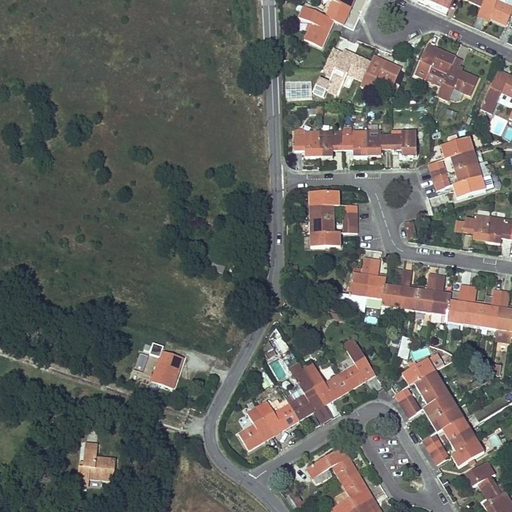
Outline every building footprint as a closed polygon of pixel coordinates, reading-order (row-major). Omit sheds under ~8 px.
[(334,22),(343,26),(349,14),(355,0),(328,0),(332,2),(325,18),(334,22)] [(426,0),(428,1),(428,0),(432,0),(431,2),(438,5),(448,10),(452,0),(426,0)] [(484,0),(482,8),(478,15),(485,18),(487,14),(490,16),(488,19),(496,23),(505,27),(511,14),(511,12),(511,7),(506,5),(498,1),(498,0),(484,0)] [(331,29),(334,22),(325,18),(319,15),(312,12),(303,8),(299,19),(311,25),(304,41),(322,49),(329,32),(326,30),(327,27),(331,29)] [(435,49),(428,45),(414,76),(425,81),(431,68),(447,76),(451,67),(455,58),(455,57),(446,53),(438,50),(437,53),(434,52),(435,49)] [(363,82),(371,64),(361,59),(354,56),(353,59),(350,58),(351,55),(344,51),(330,84),(322,80),(319,80),(313,93),(324,98),(327,91),(338,95),(347,74),(363,82)] [(374,57),(371,64),(363,82),(360,87),(371,92),(377,80),(393,87),(401,69),(390,64),(384,61),(383,65),(380,63),(381,60),(374,57)] [(462,61),(455,58),(451,67),(458,71),(462,61)] [(458,71),(451,67),(447,76),(441,90),(437,97),(437,98),(448,103),(450,100),(454,90),(464,95),(470,98),(478,79),(469,75),(461,72),(460,75),(456,74),(458,71)] [(505,75),(498,72),(481,111),(492,116),(501,95),(511,99),(511,77),(509,76),(507,80),(504,78),(505,75)] [(454,90),(450,100),(455,102),(461,101),(464,95),(454,90)] [(343,132),(343,137),(343,152),(350,152),(350,150),(353,150),(353,152),(354,158),(367,158),(367,132),(352,132),(352,129),(343,129),(343,132)] [(367,132),(367,158),(381,158),(381,152),(381,149),(384,149),(384,152),(392,152),(391,137),(381,137),(381,132),(367,132)] [(391,137),(392,152),(399,152),(399,149),(402,149),(402,152),(402,158),(409,158),(416,157),(416,132),(402,132),(402,137),(391,137)] [(305,153),(305,159),(319,159),(319,133),(305,133),(305,138),(294,138),(294,153),(302,153),(302,150),(305,150),(305,153)] [(332,133),(319,133),(319,159),(333,158),(333,153),(333,150),(336,150),(336,152),(343,152),(343,137),(333,137),(332,133)] [(473,152),(453,159),(454,162),(451,162),(453,168),(455,172),(477,165),(473,152)] [(428,166),(430,173),(444,168),(442,162),(428,166)] [(457,179),(458,182),(460,181),(461,185),(481,178),(480,175),(478,167),(477,165),(455,172),(457,179)] [(478,167),(480,175),(489,172),(486,165),(478,167)] [(430,173),(432,179),(446,175),(444,168),(430,173)] [(432,179),(434,186),(448,182),(446,175),(432,179)] [(482,179),(485,191),(494,188),(490,176),(482,179)] [(454,191),(457,200),(486,191),(485,191),(482,179),(481,178),(461,185),(458,185),(453,187),(454,191)] [(434,186),(436,192),(450,188),(448,182),(434,186)] [(309,195),(310,209),(331,208),(331,204),(334,204),(333,194),(309,195)] [(331,208),(334,208),(340,208),(340,207),(339,194),(333,194),(334,204),(331,204),(331,208)] [(310,209),(310,222),(334,221),(334,217),(334,211),(331,211),(331,208),(310,209)] [(480,243),(486,244),(490,218),(476,216),(476,221),(465,219),(465,224),(463,235),(470,236),(471,233),(474,234),(473,236),(473,242),(480,243)] [(511,242),(511,234),(511,221),(490,218),(486,244),(500,246),(501,240),(501,238),(504,238),(504,241),(511,242)] [(310,222),(310,235),(332,235),(332,231),(334,231),(334,227),(334,221),(310,222)] [(408,241),(416,239),(413,222),(405,225),(408,241)] [(457,222),(456,234),(463,235),(465,224),(457,222)] [(310,235),(310,249),(340,248),(340,238),(340,235),(334,235),(332,235),(310,235)] [(365,306),(372,261),(364,259),(362,274),(361,277),(353,276),(349,297),(341,296),(339,305),(354,310),(364,312),(365,306)] [(380,262),(372,261),(365,306),(382,308),(385,287),(386,283),(386,280),(378,279),(378,276),(380,262)] [(223,274),(225,268),(213,263),(211,270),(223,274)] [(398,311),(404,272),(396,271),(394,285),(394,288),(385,287),(382,308),(381,315),(397,317),(398,311)] [(404,272),(398,311),(415,313),(418,291),(410,290),(410,287),(412,273),(404,272)] [(418,291),(415,313),(431,315),(437,277),(429,275),(427,289),(426,293),(418,291)] [(437,277),(431,315),(448,318),(450,303),(451,296),(443,295),(443,292),(445,278),(437,277)] [(448,318),(447,324),(463,326),(469,288),(461,287),(460,294),(458,304),(450,303),(448,318)] [(469,288),(463,326),(479,329),(483,308),(475,306),(475,303),(477,289),(469,288)] [(483,308),(479,329),(496,331),(502,293),(494,291),(492,306),(491,309),(483,308)] [(451,296),(450,303),(458,304),(460,294),(452,292),(452,293),(451,296)] [(502,293),(496,331),(495,342),(510,344),(511,333),(511,311),(507,311),(508,308),(510,294),(502,293)] [(321,315),(339,321),(340,316),(323,310),(321,315)] [(375,325),(377,319),(367,315),(365,321),(375,325)] [(340,375),(350,392),(360,386),(366,382),(364,379),(367,377),(369,381),(376,377),(354,340),(343,346),(355,366),(340,375)] [(179,365),(182,358),(159,351),(150,382),(171,388),(175,376),(174,375),(177,365),(179,365)] [(409,388),(414,385),(435,372),(444,367),(437,355),(402,376),(405,381),(409,388)] [(289,370),(293,376),(303,371),(299,364),(289,370)] [(303,370),(325,407),(331,403),(329,400),(332,398),(334,401),(339,398),(350,392),(340,375),(325,384),(313,364),(303,370)] [(289,405),(300,422),(310,416),(315,413),(313,409),(316,408),(318,411),(325,407),(303,370),(303,371),(293,376),(299,386),(305,396),(295,402),(292,403),(289,405)] [(422,392),(423,395),(442,384),(435,372),(414,385),(418,390),(420,394),(422,392)] [(429,404),(430,407),(449,396),(442,384),(423,395),(421,396),(425,402),(427,405),(429,404)] [(289,392),(295,402),(305,396),(299,386),(289,392)] [(394,397),(398,403),(410,395),(407,389),(394,397)] [(398,403),(402,408),(414,401),(410,395),(398,403)] [(430,411),(436,420),(456,407),(449,396),(430,407),(432,410),(430,411)] [(402,408),(405,414),(417,407),(414,401),(402,408)] [(257,408),(274,437),(281,433),(279,430),(282,428),(284,432),(289,428),(300,422),(289,405),(282,410),(274,414),(270,407),(267,402),(257,408)] [(270,407),(274,414),(282,410),(277,402),(270,407)] [(316,408),(313,409),(315,413),(323,425),(332,419),(325,407),(318,411),(316,408)] [(405,414),(409,420),(421,413),(417,407),(405,414)] [(428,408),(423,411),(428,419),(430,423),(436,420),(430,411),(432,410),(430,407),(428,408)] [(456,407),(436,420),(441,428),(443,427),(445,430),(463,419),(456,407)] [(254,426),(239,435),(249,452),(261,445),(265,443),(263,440),(266,438),(268,441),(274,437),(257,408),(247,414),(254,426)] [(447,439),(450,443),(470,430),(463,419),(445,430),(446,433),(444,434),(447,439)] [(436,420),(430,423),(433,427),(438,434),(443,431),(445,430),(443,427),(441,428),(436,420)] [(453,449),(455,452),(457,450),(459,453),(477,442),(470,430),(450,443),(453,449)] [(435,436),(423,443),(426,449),(438,442),(435,436)] [(426,449),(430,455),(442,447),(438,442),(426,449)] [(457,454),(451,457),(457,466),(459,469),(484,454),(477,442),(459,453),(457,454)] [(97,458),(98,445),(85,444),(84,463),(79,463),(77,492),(88,493),(89,482),(114,484),(116,460),(97,458)] [(430,455),(433,461),(446,453),(442,447),(430,455)] [(332,469),(341,484),(358,474),(352,464),(348,458),(345,460),(343,457),(347,455),(343,448),(306,470),(312,480),(332,469)] [(433,461),(437,467),(449,459),(446,453),(433,461)] [(479,488),(483,495),(496,487),(491,478),(495,476),(487,463),(465,477),(473,489),(478,486),(483,483),(485,485),(479,488)] [(331,511),(351,511),(373,499),(369,492),(366,494),(364,491),(367,489),(364,483),(358,474),(341,484),(350,499),(331,511)] [(318,485),(328,482),(326,476),(316,479),(318,485)] [(500,484),(496,487),(501,495),(505,493),(500,484)] [(496,487),(483,495),(487,500),(492,497),(494,500),(483,506),(485,510),(486,511),(499,511),(511,504),(511,503),(505,493),(501,495),(496,487)] [(296,509),(303,506),(297,494),(291,496),(296,509)] [(487,500),(481,504),(483,506),(494,500),(492,497),(487,500)] [(373,499),(351,511),(380,511),(379,508),(375,510),(374,507),(377,505),(373,499)]
